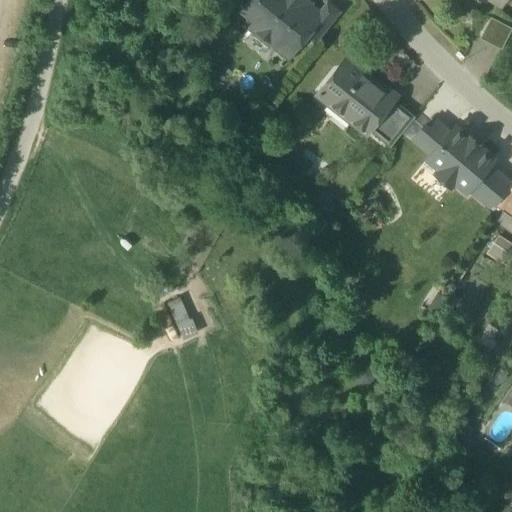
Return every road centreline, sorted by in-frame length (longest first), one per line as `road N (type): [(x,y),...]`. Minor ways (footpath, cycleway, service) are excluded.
road 1 (residential): [(0,201),(32,121),(62,0)]
road 2 (unclassified): [(511,127),(441,65),(391,0)]
